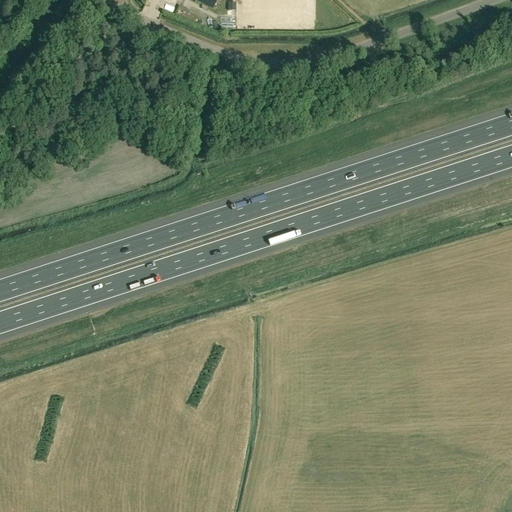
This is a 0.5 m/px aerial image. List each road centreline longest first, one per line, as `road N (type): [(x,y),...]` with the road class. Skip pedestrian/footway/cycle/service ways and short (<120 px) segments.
road 1 (motorway): [(511,124),(0,290)]
road 2 (motorway): [(0,322),(511,156)]
road 3 (unclassified): [(130,16),(227,55),(291,64),(330,58),(493,0)]
